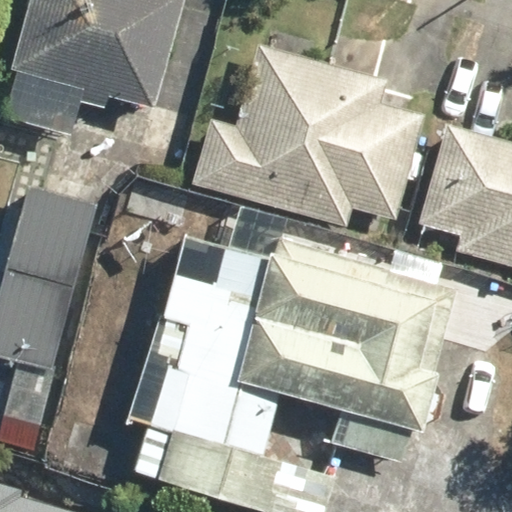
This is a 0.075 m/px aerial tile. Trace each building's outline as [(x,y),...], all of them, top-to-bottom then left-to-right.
[(185,0),(30,0),(1,112),(76,132),(85,99),(111,106),(114,93),(158,105),(185,0)] [(212,113),(193,181),(352,225),(357,207),(400,219),(430,111),(386,99),(393,77),(259,40),(237,120),(212,113)] [(511,139),(450,122),(450,123),(417,236),(511,263),(511,139)] [(100,200),(31,181),(0,291),(0,352),(52,367),(100,200)] [(435,363),(459,284),(243,220),(237,241),(193,228),(153,362),(165,366),(135,468),(281,511),(328,511),(339,477),(268,456),(286,395),(349,413),(341,442),(406,461),(416,428),(426,431),(445,366),(435,363)] [(0,511),(52,511),(20,503),(25,481),(0,474),(0,511)]
